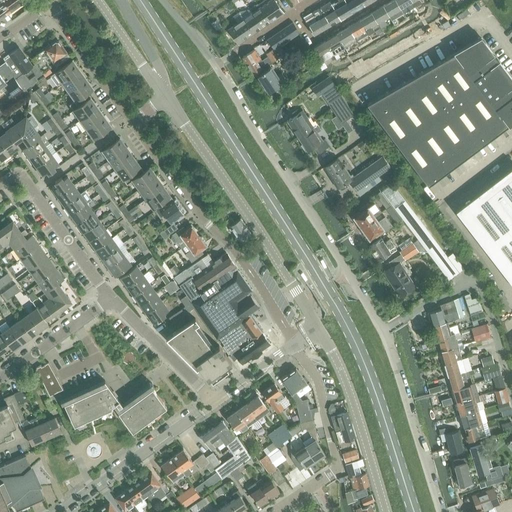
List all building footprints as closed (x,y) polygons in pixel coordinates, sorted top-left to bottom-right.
[(0,0),(0,19),(8,14),(23,2),(22,0),(0,0)] [(273,0),(264,0),(258,5),(270,22),(283,13),(273,0)] [(331,5),(330,5),(339,20),(351,13),(342,0),(337,0),(338,1),(331,5)] [(342,0),(351,13),(363,6),(358,0),(342,0)] [(392,0),(383,6),(389,16),(391,20),(394,25),(397,23),(395,19),(395,18),(403,13),(395,0),(392,0)] [(395,0),(403,13),(414,7),(415,6),(410,0),(395,0)] [(329,2),(317,10),(328,27),(339,20),(330,5),(331,5),(329,2)] [(257,4),(249,9),(250,10),(262,27),(266,24),(270,22),(258,5),(257,4)] [(382,6),(371,13),(380,27),(383,31),(389,28),(387,26),(386,23),(384,19),(388,17),(389,16),(383,6),(382,6)] [(245,14),(242,16),(254,33),(261,28),(262,27),(250,10),(249,10),(245,14)] [(313,15),(305,21),(314,36),(328,27),(317,10),(312,13),(313,15)] [(235,24),(227,29),(238,44),(245,39),(253,33),(254,33),(242,16),(239,11),(236,14),(232,16),(235,20),(237,23),(235,24)] [(371,13),(359,20),(368,34),(374,30),(375,31),(377,35),(378,34),(382,32),(383,31),(380,27),(371,13)] [(213,22),(211,23),(216,30),(221,27),(216,20),(213,22)] [(359,20),(348,26),(356,40),(367,34),(368,34),(359,20)] [(273,36),(267,40),(273,48),(274,50),(299,33),(300,32),(293,22),(273,36)] [(222,26),(221,27),(216,30),(215,30),(215,31),(219,36),(221,35),(226,31),(222,26)] [(347,27),(336,33),(344,47),(351,44),(356,41),(356,40),(348,26),(347,27)] [(336,34),(325,40),(333,54),(344,48),(344,47),(336,33),(336,34)] [(511,79),(480,37),(367,103),(409,160),(428,185),(460,160),(511,121),(511,79)] [(324,41),(313,48),(321,61),(332,54),(333,54),(325,40),(324,41)] [(54,41),(31,58),(35,64),(42,74),(43,74),(49,69),(50,68),(46,63),(51,60),(56,67),(67,59),(64,55),(67,54),(58,41),(57,41),(56,41),(54,41)] [(245,55),(242,58),(245,62),(244,62),(245,64),(252,75),(261,69),(260,68),(270,62),(271,61),(271,62),(278,58),(279,57),(274,50),(273,48),(272,49),(265,53),(267,56),(267,57),(262,60),(260,58),(259,59),(253,50),(245,55)] [(8,58),(4,61),(5,62),(7,65),(6,66),(8,69),(24,91),(26,89),(37,81),(36,79),(42,74),(35,64),(32,66),(20,49),(17,49),(8,55),(9,57),(8,58)] [(55,73),(51,76),(58,86),(62,83),(79,70),(72,61),(55,73)] [(321,70),(327,67),(324,62),(322,63),(318,65),(320,67),(321,69),(321,70)] [(0,87),(1,87),(4,91),(8,89),(11,94),(8,96),(11,100),(13,104),(15,102),(28,93),(26,89),(24,91),(8,69),(6,66),(0,70),(0,87)] [(49,69),(43,74),(45,77),(52,72),(49,69)] [(269,69),(257,76),(267,92),(279,84),(285,81),(281,73),(275,77),(269,69)] [(79,70),(62,83),(68,92),(86,80),(79,70)] [(329,76),(315,85),(321,94),(322,94),(328,104),(333,101),(339,96),(341,95),(329,76)] [(86,80),(68,92),(75,101),(69,105),(73,111),(82,104),(78,99),(86,93),(87,93),(92,89),(86,80)] [(39,88),(35,91),(40,98),(44,95),(39,88)] [(32,93),(32,92),(31,91),(29,99),(37,101),(38,101),(32,93)] [(44,95),(40,98),(45,105),(49,102),(54,99),(49,91),(44,95)] [(82,104),(73,111),(80,120),(97,108),(87,93),(86,93),(78,99),(82,104)] [(333,101),(328,104),(341,123),(346,120),(354,115),(341,95),(339,96),(333,101)] [(80,120),(75,123),(82,132),(86,129),(104,117),(97,108),(80,120)] [(292,118),(286,121),(298,138),(313,128),(312,127),(302,111),(297,115),(295,112),(290,115),(292,118)] [(56,112),(52,115),(58,122),(62,119),(56,112)] [(26,117),(22,140),(25,140),(28,145),(39,137),(40,137),(33,128),(37,125),(30,116),(27,118),(26,117)] [(11,118),(2,125),(6,131),(8,133),(14,143),(15,143),(20,139),(22,140),(26,117),(16,124),(11,118)] [(104,117),(86,129),(93,139),(97,136),(99,138),(108,132),(106,130),(111,127),(104,117)] [(48,120),(46,121),(51,128),(56,125),(51,118),(48,120)] [(62,119),(58,122),(63,129),(67,127),(67,126),(62,119)] [(56,125),(51,128),(51,129),(57,136),(61,133),(56,125)] [(313,128),(298,138),(307,152),(313,148),(316,154),(329,146),(325,139),(323,141),(317,133),(320,130),(317,125),(312,127),(313,128)] [(65,133),(70,139),(71,141),(75,138),(70,130),(65,133)] [(7,132),(0,137),(0,140),(9,154),(18,147),(15,143),(14,143),(8,133),(6,131),(6,132),(7,132)] [(28,145),(23,148),(30,157),(44,147),(45,146),(50,143),(43,134),(40,137),(39,137),(28,145)] [(63,136),(59,139),(64,146),(68,143),(63,136)] [(75,138),(71,141),(76,148),(80,145),(75,138)] [(106,148),(102,151),(109,161),(109,160),(126,148),(119,139),(115,142),(114,140),(105,146),(106,148)] [(0,159),(1,160),(9,154),(0,140),(0,159)] [(44,147),(30,157),(36,166),(51,155),(56,152),(50,143),(45,146),(44,147)] [(68,143),(64,146),(69,153),(74,150),(68,143)] [(378,144),(374,146),(382,156),(385,154),(378,144)] [(109,160),(109,161),(116,170),(129,160),(133,158),(126,148),(109,160)] [(51,155),(36,166),(42,175),(47,172),(49,174),(55,170),(53,167),(58,164),(55,160),(51,155)] [(336,159),(324,167),(338,188),(348,181),(355,191),(390,167),(385,160),(382,156),(376,160),(357,174),(353,176),(351,174),(348,176),(342,168),(336,159)] [(129,160),(116,170),(122,179),(131,173),(135,178),(143,172),(135,160),(133,158),(129,160)] [(92,162),(88,165),(93,172),(97,169),(92,162)] [(85,166),(81,169),(86,176),(90,173),(91,173),(85,166)] [(511,166),(456,210),(511,283),(511,166)] [(131,173),(122,179),(127,185),(132,181),(139,190),(156,177),(149,168),(143,172),(135,178),(131,173)] [(97,169),(93,172),(98,179),(102,176),(97,169)] [(90,173),(86,176),(92,184),(96,181),(96,180),(91,173),(90,173)] [(56,184),(51,188),(58,197),(73,186),(67,176),(62,180),(61,178),(55,182),(56,184)] [(156,177),(139,190),(145,199),(163,187),(156,177)] [(106,180),(101,183),(107,191),(111,188),(106,180)] [(98,184),(94,187),(99,194),(103,191),(98,183),(98,184)] [(391,184),(381,191),(417,240),(426,251),(448,280),(458,272),(391,184)] [(73,186),(58,197),(64,206),(80,194),(73,186)] [(163,187),(145,199),(152,209),(170,196),(163,187)] [(111,188),(107,191),(112,198),(116,195),(111,188)] [(103,191),(99,194),(104,201),(108,198),(109,198),(103,191)] [(80,194),(64,206),(70,214),(86,203),(80,194)] [(161,206),(155,211),(160,217),(164,214),(170,223),(176,219),(177,221),(183,217),(182,215),(183,214),(182,214),(171,198),(161,205),(161,206)] [(110,201),(106,204),(112,211),(116,209),(116,208),(111,201),(110,201)] [(360,210),(352,216),(360,227),(374,217),(374,216),(378,212),(379,213),(381,212),(373,201),(368,205),(367,203),(359,209),(360,210)] [(86,203),(70,214),(77,223),(92,212),(86,203)] [(123,204),(119,207),(124,214),(128,211),(123,204)] [(128,211),(124,214),(129,222),(133,219),(131,216),(140,210),(136,205),(128,211)] [(116,209),(112,211),(117,219),(121,216),(116,208),(116,209)] [(92,212),(77,223),(83,232),(99,221),(92,212)] [(360,227),(360,231),(362,234),(365,234),(370,240),(390,225),(384,217),(378,222),(374,217),(360,227)] [(123,219),(119,222),(124,229),(128,226),(129,226),(123,218),(123,219)] [(227,220),(226,221),(239,241),(240,240),(242,239),(250,233),(242,221),(240,218),(234,222),(231,218),(227,220)] [(8,225),(0,230),(0,248),(8,243),(9,242),(13,221),(8,225)] [(13,221),(9,242),(13,248),(26,239),(24,236),(21,232),(13,221)] [(99,221),(83,232),(89,241),(105,229),(99,221)] [(164,230),(160,233),(164,239),(169,235),(168,234),(176,228),(173,223),(164,230)] [(171,236),(171,239),(173,243),(176,243),(177,242),(181,248),(198,236),(191,225),(184,229),(183,227),(172,235),(173,235),(171,236)] [(128,226),(124,229),(129,236),(133,233),(134,233),(129,226),(128,226)] [(105,229),(89,241),(96,249),(111,238),(105,229)] [(111,238),(96,249),(102,258),(118,247),(122,244),(123,243),(117,234),(111,238)] [(26,239),(13,248),(21,258),(39,246),(31,235),(26,239)] [(137,236),(132,239),(138,246),(142,243),(137,235),(137,236)] [(198,236),(181,248),(186,254),(191,261),(201,253),(200,251),(206,247),(203,242),(203,240),(201,236),(199,236),(198,236)] [(409,237),(398,245),(402,250),(413,243),(412,243),(409,237)] [(381,238),(368,246),(378,261),(396,249),(389,239),(384,242),(381,238)] [(402,250),(399,252),(404,260),(418,251),(426,251),(417,240),(412,243),(413,243),(402,250)] [(142,243),(138,246),(143,253),(144,255),(148,252),(149,252),(142,243)] [(118,247),(102,258),(108,267),(124,256),(128,253),(122,244),(118,247)] [(150,249),(154,253),(155,253),(159,250),(155,245),(151,248),(150,249)] [(39,246),(21,258),(28,269),(31,272),(40,266),(38,264),(37,262),(46,256),(39,246)] [(469,251),(465,254),(469,260),(473,256),(469,251)] [(180,272),(174,276),(181,286),(192,301),(237,270),(235,267),(225,253),(214,261),(215,262),(214,263),(207,267),(201,258),(191,266),(187,268),(187,267),(180,272)] [(5,264),(10,261),(6,256),(1,259),(5,264)] [(40,266),(31,272),(38,282),(56,270),(48,259),(46,256),(37,262),(38,264),(40,266)] [(124,256),(108,267),(115,276),(130,265),(124,256)] [(152,257),(148,260),(153,267),(157,264),(152,256),(152,257)] [(162,262),(160,263),(171,278),(174,276),(180,272),(178,268),(175,265),(169,269),(164,261),(162,262)] [(399,262),(383,272),(392,285),(394,283),(402,295),(415,286),(399,262)] [(157,264),(153,267),(158,274),(162,271),(163,271),(157,264)] [(136,266),(120,277),(127,286),(142,275),(136,266)] [(56,270),(38,282),(45,293),(58,284),(63,280),(56,270)] [(237,270),(192,301),(195,306),(207,323),(218,315),(216,314),(239,298),(247,293),(251,290),(238,271),(237,270)] [(7,273),(1,278),(6,284),(12,280),(7,273)] [(165,274),(160,277),(165,285),(170,281),(165,274)] [(142,275),(127,286),(133,295),(149,284),(142,275)] [(165,285),(164,286),(170,294),(179,288),(174,280),(171,281),(170,281),(165,285)] [(15,284),(9,288),(13,295),(19,290),(15,284)] [(58,284),(45,293),(50,299),(71,302),(58,284)] [(149,284),(133,295),(139,304),(155,292),(149,284)] [(9,288),(2,293),(7,299),(13,295),(9,288)] [(155,292),(139,304),(145,312),(161,301),(155,292)] [(218,315),(207,323),(218,338),(230,354),(248,341),(261,332),(248,314),(257,307),(247,293),(239,298),(216,314),(218,315)] [(469,294),(464,295),(470,315),(483,311),(477,298),(471,300),(469,294)] [(185,306),(169,318),(172,323),(183,315),(185,314),(194,307),(186,295),(185,296),(180,299),(185,306)] [(50,299),(37,308),(45,320),(71,302),(50,299)] [(452,299),(440,304),(442,308),(454,303),(452,299)] [(161,301),(145,312),(152,321),(157,318),(158,320),(164,316),(163,314),(168,310),(161,301)] [(170,335),(165,338),(196,369),(198,367),(207,380),(209,379),(211,382),(227,371),(228,370),(225,367),(231,363),(222,350),(218,345),(219,344),(216,339),(206,324),(194,308),(194,307),(185,314),(185,315),(190,321),(170,335)] [(37,308),(28,314),(39,330),(48,324),(45,320),(37,308)] [(429,313),(427,314),(429,321),(431,320),(433,326),(447,322),(446,321),(458,318),(456,312),(451,314),(442,316),(440,310),(429,313)] [(28,314),(19,321),(30,336),(39,330),(28,314)] [(5,321),(0,325),(0,331),(1,333),(1,334),(10,346),(12,349),(21,343),(10,327),(5,321)] [(19,321),(10,327),(21,343),(30,336),(19,321)] [(447,322),(433,326),(437,341),(454,335),(454,333),(457,332),(458,332),(456,325),(448,327),(447,322)] [(486,323),(471,327),(474,341),(490,337),(486,323)] [(238,357),(242,363),(251,356),(252,358),(261,351),(260,350),(269,344),(261,332),(248,341),(230,354),(229,355),(231,358),(233,360),(238,357)] [(0,334),(0,352),(8,347),(10,346),(1,334),(0,334)] [(454,335),(437,341),(441,351),(462,345),(461,342),(460,337),(455,339),(454,335)] [(462,345),(441,351),(444,364),(462,359),(459,351),(463,349),(462,345)] [(491,355),(481,358),(483,366),(487,365),(494,363),(491,355)] [(462,359),(444,364),(448,377),(465,372),(468,371),(472,370),(468,357),(462,359)] [(40,364),(34,368),(49,398),(58,393),(63,390),(48,362),(41,366),(40,364)] [(483,366),(481,367),(484,380),(491,378),(501,375),(497,362),(494,363),(487,365),(483,366)] [(295,368),(280,379),(291,394),(290,395),(296,404),(300,422),(312,419),(310,413),(309,409),(307,399),(302,400),(299,396),(296,392),(307,384),(296,368),(295,368)] [(465,372),(448,377),(452,390),(461,387),(467,385),(465,378),(470,377),(469,375),(468,371),(465,372)] [(104,381),(59,401),(61,405),(63,404),(64,407),(73,426),(74,425),(73,423),(86,420),(85,417),(99,414),(98,412),(111,409),(112,409),(111,407),(113,406),(117,412),(117,413),(131,433),(132,432),(131,430),(143,424),(142,422),(155,416),(153,413),(165,408),(166,408),(165,406),(153,391),(151,388),(153,387),(151,384),(121,405),(104,381),(103,381),(104,381)] [(503,382),(494,384),(496,390),(505,387),(503,382)] [(274,383),(262,392),(277,413),(283,408),(290,403),(285,396),(284,397),(274,383)] [(307,384),(296,392),(299,396),(311,388),(310,388),(307,384)] [(461,387),(452,390),(456,403),(476,397),(478,396),(476,390),(469,392),(467,385),(461,387)] [(24,389),(13,393),(18,404),(29,400),(24,389)] [(0,439),(6,437),(4,434),(11,431),(10,428),(13,426),(16,425),(15,423),(20,421),(24,419),(13,394),(3,398),(6,404),(3,405),(0,407),(0,406),(0,439)] [(507,394),(496,397),(497,399),(498,404),(503,402),(508,401),(509,400),(507,394)] [(257,395),(246,404),(253,415),(257,420),(269,411),(258,395),(257,395)] [(476,397),(456,403),(460,415),(476,410),(478,410),(483,408),(484,408),(482,401),(479,401),(478,396),(476,397)] [(50,399),(45,401),(49,410),(54,408),(50,399)] [(498,404),(497,404),(499,411),(510,408),(508,401),(503,402),(498,404)] [(245,404),(236,411),(247,426),(251,424),(252,423),(257,429),(261,426),(257,420),(253,415),(246,404),(245,404)] [(476,410),(460,415),(463,428),(475,425),(481,423),(486,421),(487,421),(483,408),(478,410),(476,410)] [(236,411),(226,418),(235,430),(238,428),(239,427),(242,432),(247,428),(248,427),(247,426),(236,411)] [(343,413),(331,417),(331,419),(335,430),(340,429),(351,425),(347,412),(343,413)] [(40,413),(36,417),(36,418),(37,418),(46,438),(60,432),(54,418),(45,422),(43,418),(45,417),(40,413)] [(25,420),(21,423),(31,445),(46,438),(37,418),(36,418),(28,422),(27,421),(26,421),(25,420)] [(300,422),(301,429),(302,429),(306,428),(311,435),(310,435),(302,441),(305,446),(315,461),(324,455),(325,454),(316,442),(317,441),(318,440),(315,428),(313,420),(313,419),(312,419),(300,422)] [(199,437),(199,438),(201,440),(201,441),(202,440),(203,439),(210,450),(217,446),(220,450),(226,445),(233,455),(233,456),(226,461),(221,464),(220,465),(214,469),(217,472),(221,478),(222,479),(230,473),(230,472),(243,462),(250,457),(236,436),(234,437),(222,420),(222,421),(219,423),(218,422),(213,425),(214,427),(213,427),(199,437)] [(475,425),(463,428),(467,441),(485,436),(490,434),(486,421),(481,423),(475,425)] [(511,425),(511,421),(502,424),(505,432),(511,429),(511,425)] [(300,422),(288,430),(292,435),(300,430),(301,429),(300,422)] [(283,423),(267,434),(273,442),(276,447),(292,436),(292,435),(288,430),(283,423)] [(341,430),(336,432),(339,443),(355,438),(351,425),(340,429),(341,430)] [(450,432),(445,433),(445,434),(445,435),(447,441),(450,453),(462,450),(463,450),(458,430),(450,432)] [(273,442),(263,449),(266,454),(267,454),(268,455),(275,465),(285,458),(279,449),(276,447),(273,442)] [(295,452),(290,444),(290,446),(290,448),(291,458),(299,470),(303,467),(304,468),(314,461),(315,461),(305,446),(295,452)] [(480,445),(469,448),(477,475),(483,473),(484,475),(485,474),(487,480),(491,478),(491,479),(503,475),(499,465),(492,467),(486,447),(481,448),(480,445)] [(182,450),(172,457),(182,471),(185,474),(186,476),(191,473),(192,472),(188,467),(192,463),(193,463),(192,462),(183,449),(182,450)] [(347,451),(342,453),(345,462),(350,461),(355,459),(358,458),(356,449),(352,450),(347,451)] [(212,453),(205,458),(209,462),(214,469),(220,465),(221,464),(213,452),(212,453)] [(202,454),(194,460),(200,469),(208,463),(209,462),(205,458),(203,454),(202,454)] [(266,455),(259,460),(269,474),(270,474),(271,473),(278,485),(284,480),(285,480),(275,465),(268,455),(267,454),(266,454),(266,455)] [(0,511),(3,511),(8,508),(9,506),(12,503),(12,502),(16,511),(25,507),(38,501),(44,498),(36,479),(37,479),(35,473),(34,474),(25,455),(19,458),(16,459),(6,464),(0,466),(0,474),(1,476),(0,476),(0,511)] [(171,458),(161,465),(171,479),(170,479),(171,481),(173,483),(185,474),(182,471),(172,457),(171,458)] [(250,457),(243,462),(246,467),(253,462),(250,457)] [(458,459),(452,461),(454,466),(453,466),(456,476),(468,473),(472,472),(471,468),(467,457),(459,460),(458,459)] [(346,464),(345,464),(349,478),(350,478),(353,490),(346,492),(345,492),(347,504),(349,503),(357,500),(357,497),(361,496),(367,494),(365,486),(369,485),(366,473),(361,475),(359,467),(363,465),(362,459),(361,459),(358,460),(350,462),(346,464)] [(243,462),(230,472),(232,474),(236,480),(242,476),(243,475),(240,471),(246,467),(243,462)] [(139,481),(134,485),(142,497),(146,495),(147,494),(153,503),(165,495),(166,494),(164,492),(159,485),(160,485),(151,472),(151,473),(139,481)] [(206,480),(194,488),(198,494),(210,486),(221,478),(217,472),(206,480)] [(468,473),(456,476),(459,487),(464,485),(466,490),(477,486),(472,472),(468,473)] [(260,478),(256,481),(268,498),(278,491),(270,479),(264,484),(260,478)] [(487,480),(478,483),(480,488),(493,483),(491,479),(491,478),(487,480)] [(256,489),(250,493),(258,505),(268,498),(256,481),(252,484),(256,489)] [(133,485),(125,491),(139,511),(140,511),(143,510),(141,507),(146,504),(147,503),(142,497),(134,485),(133,485)] [(192,485),(175,497),(183,508),(199,496),(198,494),(194,488),(192,485)] [(471,496),(477,510),(481,509),(481,511),(499,504),(492,487),(471,496)] [(235,498),(228,503),(234,511),(238,511),(246,507),(239,496),(241,495),(238,490),(235,491),(232,493),(235,498)] [(124,492),(115,498),(124,510),(128,508),(128,507),(131,511),(139,511),(125,491),(124,492)] [(169,492),(165,495),(169,500),(173,498),(174,497),(170,491),(169,492)] [(371,495),(360,500),(363,506),(374,501),(371,495)] [(108,503),(100,509),(102,511),(115,511),(109,502),(108,503)] [(234,511),(228,503),(219,509),(220,511),(234,511)]
